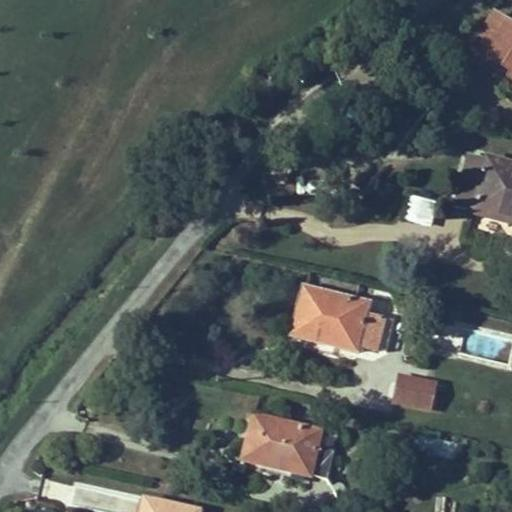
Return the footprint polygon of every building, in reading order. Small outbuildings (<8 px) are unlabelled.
[(475,44),(511,67),(511,68),(509,73),(511,74),(511,20),(497,11),(475,44)] [(511,221),(511,159),(485,153),(483,158),(468,154),(454,206),(511,221)] [(438,202),(408,194),(402,217),(432,225),(438,202)] [(360,347),(377,351),(385,318),(368,314),(371,300),(302,283),(290,335),(359,351),(360,347)] [(431,410),(436,382),(399,374),(393,402),(431,410)] [(302,423),(250,411),(240,459),(313,475),(322,433),(301,428),(302,423)] [(418,436),(416,452),(454,456),(455,440),(418,436)] [(201,511),(202,508),(142,495),(138,511),(201,511)]
